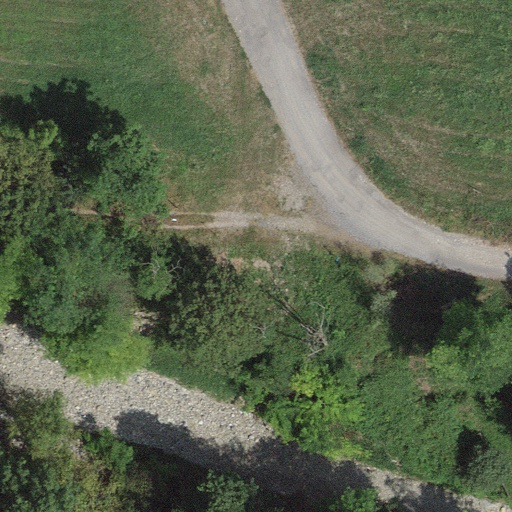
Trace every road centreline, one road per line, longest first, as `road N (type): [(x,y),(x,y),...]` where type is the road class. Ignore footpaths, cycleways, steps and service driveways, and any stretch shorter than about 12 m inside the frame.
road 1 (unclassified): [(245,0),(339,216)]
road 2 (track): [(511,259),(339,216)]
